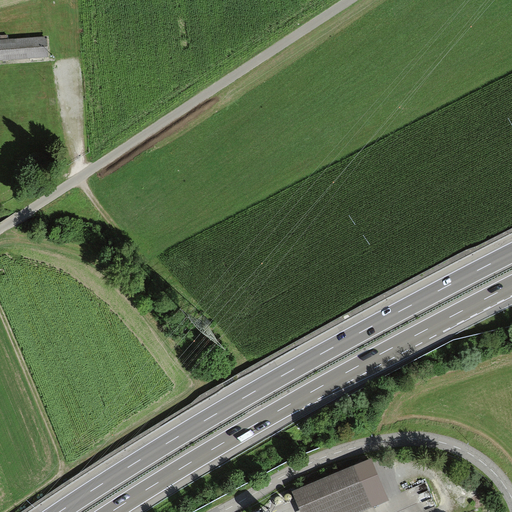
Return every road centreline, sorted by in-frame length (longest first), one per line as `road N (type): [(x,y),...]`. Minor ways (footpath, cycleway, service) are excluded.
road 1 (motorway): [(511,252),(296,367),(59,511)]
road 2 (motorway): [(111,511),(265,417),(511,285)]
road 3 (unclassified): [(349,0),(0,230)]
road 4 (track): [(194,316),(86,189),(67,61)]
road 5 (track): [(63,470),(0,307)]
